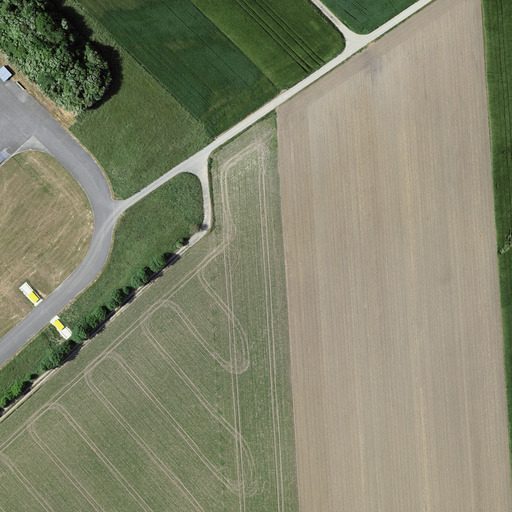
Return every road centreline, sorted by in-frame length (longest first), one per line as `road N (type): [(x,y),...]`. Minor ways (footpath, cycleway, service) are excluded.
road 1 (track): [(104,218),(421,0)]
road 2 (track): [(0,417),(200,233),(207,213),(197,156)]
